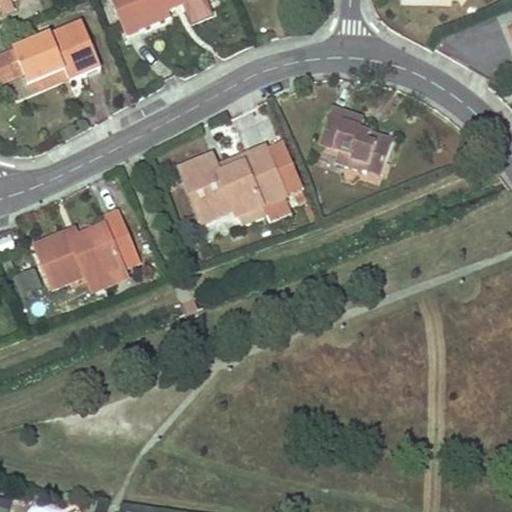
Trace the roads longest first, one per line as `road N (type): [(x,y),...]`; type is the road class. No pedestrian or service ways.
road 1 (residential): [(349,57),(255,73),(0,198)]
road 2 (residential): [(511,154),(476,113),(424,77),(349,57)]
